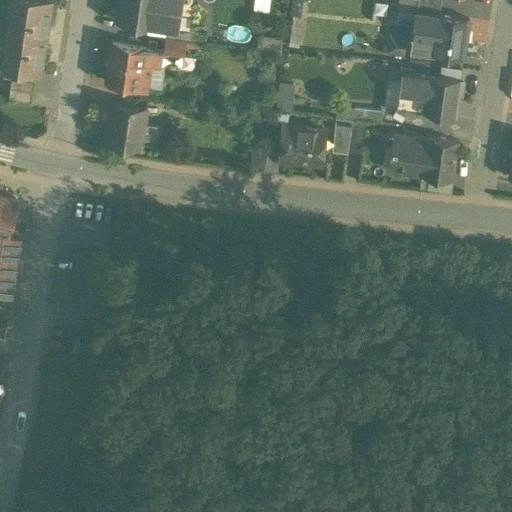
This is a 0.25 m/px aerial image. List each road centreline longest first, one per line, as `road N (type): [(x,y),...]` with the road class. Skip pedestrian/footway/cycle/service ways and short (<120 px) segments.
road 1 (tertiary): [(478,211),(58,162)]
road 2 (residential): [(58,162),(5,511)]
road 3 (residential): [(510,0),(478,211)]
road 4 (residential): [(82,0),(58,162)]
